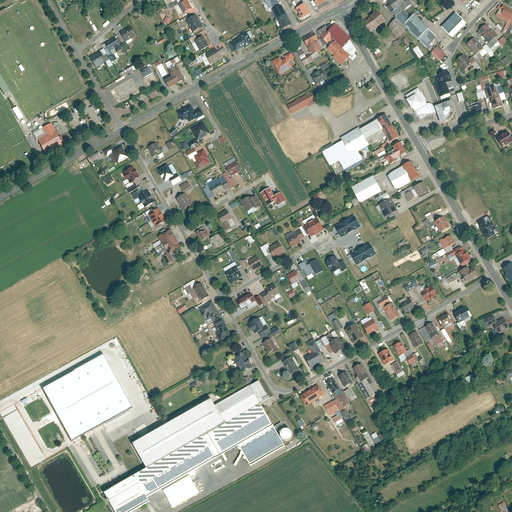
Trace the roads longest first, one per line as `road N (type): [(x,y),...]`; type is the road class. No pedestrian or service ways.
road 1 (residential): [(495,276),(286,392),(274,390),(222,301)]
road 2 (tertiary): [(195,90),(340,9)]
road 3 (tertiary): [(340,9),(419,145)]
road 4 (tertiary): [(419,145),(495,276)]
road 5 (tertiary): [(0,199),(121,129)]
